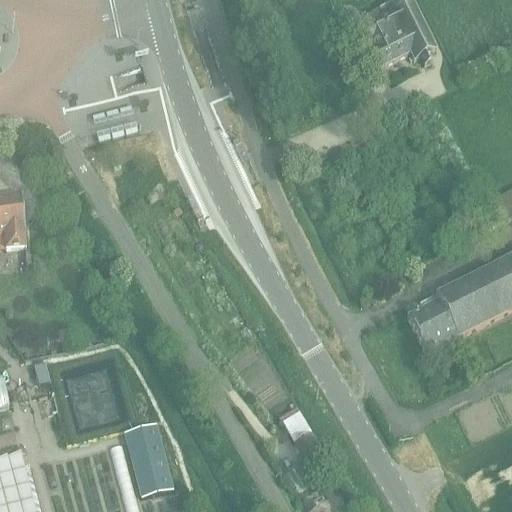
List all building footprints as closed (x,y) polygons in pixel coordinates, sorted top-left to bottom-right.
[(381,11),(386,19),(362,31),(373,52),(371,52),(381,72),(411,57),(414,63),(420,60),(424,68),(433,64),(430,56),(436,52),(414,6),(396,14),(392,5),(381,11)] [(132,118),(130,108),(91,118),(93,128),(132,118)] [(137,137),(135,126),(95,135),(97,146),(137,137)] [(511,192),(489,204),(500,226),(511,220),(511,192)] [(0,239),(1,240),(3,252),(23,249),(18,195),(0,197),(0,239)] [(420,306),(422,311),(407,319),(425,356),(511,313),(511,258),(436,297),(436,298),(420,306)] [(65,333),(57,333),(57,343),(66,343),(65,333)] [(44,365),(32,368),(37,388),(49,384),(44,365)] [(0,378),(0,411),(8,410),(0,379),(0,378)] [(155,427),(124,435),(142,501),(172,493),(155,427)] [(293,446),(306,468),(323,458),(310,436),(293,446)] [(128,511),(140,508),(120,438),(110,441),(114,455),(101,459),(116,511),(128,511)] [(0,462),(0,511),(36,511),(24,457),(0,462)]
